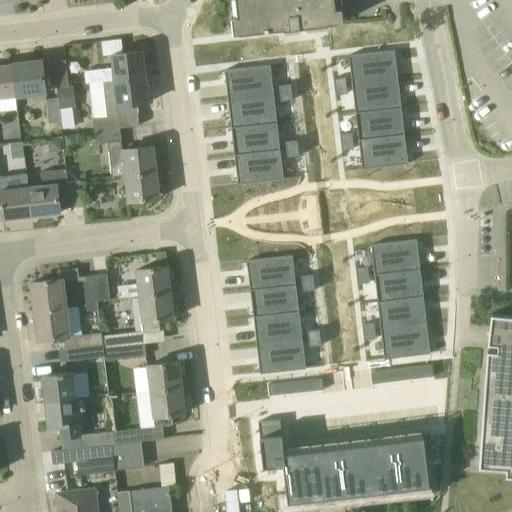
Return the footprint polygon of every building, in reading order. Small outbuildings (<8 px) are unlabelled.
[(235,0),(238,18),(231,19),(233,36),(285,30),(330,24),(338,23),(334,0),(235,0)] [(143,51),(111,55),(112,69),(85,72),(86,84),(89,83),(103,82),(114,81),(146,78),(143,51)] [(398,79),(395,51),(348,56),(352,85),(398,79)] [(66,60),(53,62),(56,88),(69,86),(66,60)] [(42,61),(12,65),(16,96),(45,93),(42,61)] [(0,98),(16,96),(12,65),(0,66),(0,98)] [(274,94),(271,65),(224,71),(228,100),(274,94)] [(114,81),(103,82),(107,117),(93,118),(95,132),(119,128),(139,126),(136,104),(149,102),(146,78),(114,81)] [(346,86),(345,78),(343,78),(333,79),(334,87),(346,86)] [(398,79),(352,85),(355,113),(401,107),(398,79)] [(292,92),(291,84),(279,86),(280,94),(292,92)] [(347,94),(346,86),(334,87),(335,95),(345,94),(347,94)] [(58,89),(60,110),(76,108),(73,87),(58,89)] [(292,100),(292,92),(280,94),(281,102),(292,100)] [(277,122),(274,94),(228,100),(231,128),(277,122)] [(58,99),(46,100),(49,125),(61,123),(58,99)] [(355,113),(358,141),(405,135),(401,107),(355,113)] [(281,150),(277,122),(231,128),(234,155),(234,156),(281,150)] [(154,146),(123,150),(119,128),(95,132),(96,143),(108,142),(112,177),(125,177),(157,173),(154,146)] [(353,141),(352,133),(350,134),(340,135),(341,143),(353,141)] [(75,135),(64,136),(65,147),(72,146),(76,141),(75,135)] [(408,164),(405,135),(358,141),(362,170),(408,164)] [(50,153),(62,151),(61,138),(48,140),(50,153)] [(298,148),(297,140),(285,141),(286,149),(298,148)] [(352,150),(354,149),(353,143),(353,142),(353,141),(341,143),(342,151),(352,150)] [(299,156),(298,148),(286,149),(287,157),(299,156)] [(281,150),(234,156),(238,184),(284,179),(281,150)] [(29,188),(32,216),(60,213),(59,209),(71,208),(68,184),(66,169),(41,172),(43,186),(29,188)] [(125,177),(128,202),(160,198),(157,173),(125,177)] [(0,195),(3,220),(32,216),(29,188),(28,188),(26,175),(0,177),(0,195)] [(71,208),(83,207),(81,182),(68,184),(71,208)] [(420,269),(417,244),(417,240),(392,243),(371,246),(374,274),(420,269)] [(164,254),(155,255),(156,267),(165,266),(164,254)] [(296,283),(293,255),(247,260),(250,289),(296,283)] [(168,267),(135,271),(138,296),(171,292),(168,267)] [(368,275),(367,267),(356,269),(356,277),(368,275)] [(63,283),(79,281),(78,269),(62,271),(63,279),(31,283),(34,312),(67,308),(63,283)] [(424,297),(420,269),(374,274),(375,286),(377,302),(424,297)] [(95,275),(98,301),(109,300),(109,294),(107,274),(95,275)] [(314,282),(313,274),(301,275),(302,283),(314,282)] [(95,275),(83,277),(85,302),(98,301),(95,275)] [(369,283),(368,275),(356,277),(357,285),(369,283)] [(315,290),(314,282),(302,283),(303,291),(315,290)] [(299,312),(296,283),(250,289),(253,317),(299,312)] [(138,296),(142,332),(143,334),(144,334),(161,332),(159,320),(174,318),(171,292),(138,296)] [(427,325),(424,297),(377,302),(381,331),(427,325)] [(102,337),(101,333),(70,336),(67,308),(34,312),(38,340),(64,337),(66,349),(78,348),(103,345),(102,337)] [(303,340),(299,312),(253,317),(257,345),(303,340)] [(511,315),(500,314),(492,314),(488,344),(498,345),(498,351),(488,350),(479,467),(506,469),(506,476),(511,475),(511,315)] [(375,331),(374,323),(362,324),(363,332),(375,331)] [(430,354),(428,336),(427,325),(381,331),(384,359),(403,357),(430,354)] [(320,337),(319,329),(308,331),(308,339),(320,337)] [(376,339),(375,331),(363,332),(364,340),(376,339)] [(104,349),(145,344),(144,334),(143,334),(142,332),(102,337),(103,345),(104,349)] [(321,345),(320,337),(308,339),(309,339),(309,347),(321,345)] [(306,368),(303,340),(257,345),(260,374),(306,368)] [(104,357),(105,360),(147,355),(145,344),(104,349),(105,357),(104,357)] [(103,345),(78,348),(80,360),(104,357),(105,357),(104,349),(103,345)] [(179,362),(148,365),(150,392),(182,388),(179,362)] [(433,377),(432,365),(424,366),(426,378),(433,377)] [(417,367),(418,379),(426,378),(424,366),(417,367)] [(409,368),(411,380),(418,379),(417,367),(409,368)] [(401,369),(403,381),(411,380),(409,368),(401,369)] [(394,370),(395,381),(403,381),(401,369),(394,370)] [(379,371),(380,383),(388,382),(386,370),(379,371)] [(386,370),(388,382),(395,381),(394,370),(386,370)] [(371,372),(372,384),(380,383),(379,371),(371,372)] [(73,373),(42,376),(45,402),(77,398),(73,373)] [(323,390),(322,378),(314,379),(316,391),(323,390)] [(307,380),(308,392),(316,391),(314,379),(307,380)] [(307,380),(299,381),(300,393),(308,392),(307,380)] [(299,381),(291,382),(293,393),(300,393),(299,381)] [(284,383),(285,394),(293,393),(291,382),(284,383)] [(268,384),(270,396),(277,395),(276,383),(268,384)] [(276,383),(277,395),(285,394),(284,383),(276,383)] [(150,392),(155,426),(162,425),(172,424),(171,415),(185,413),(182,388),(150,392)] [(59,426),(60,439),(80,437),(82,437),(82,436),(77,398),(45,402),(48,427),(59,426)] [(280,420),(258,422),(263,468),(283,466),(288,504),(429,487),(423,438),(284,454),(280,420)] [(162,425),(155,426),(114,432),(115,444),(141,441),(164,439),(162,425)] [(82,437),(80,437),(81,448),(90,447),(112,445),(115,444),(114,432),(82,436),(82,437)] [(116,470),(144,467),(141,441),(115,444),(112,445),(116,470)] [(51,452),(53,464),(72,462),(92,459),(90,447),(81,448),(62,451),(51,452)] [(166,483),(176,481),(173,462),(164,463),(166,483)] [(172,511),(169,486),(129,491),(131,511),(172,511)] [(97,511),(95,489),(56,494),(58,511),(97,511)] [(117,492),(119,511),(131,511),(129,491),(117,492)]
